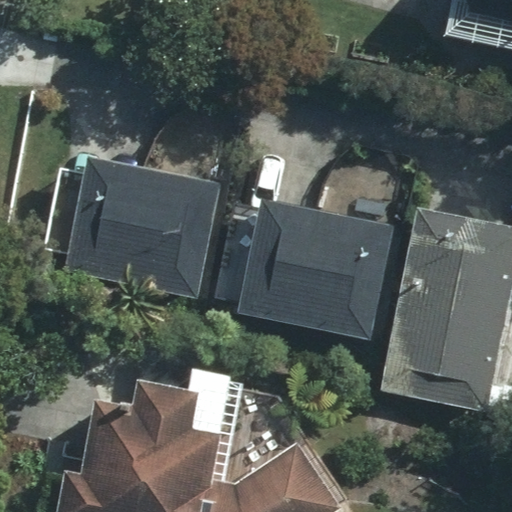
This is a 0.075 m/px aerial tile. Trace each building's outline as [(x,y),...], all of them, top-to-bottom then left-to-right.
[(511,0),(471,0),(458,68),(511,78),(511,0)] [(230,192),(86,164),(64,270),(209,299),(230,192)] [(400,227),(264,200),(240,321),(376,348),(400,227)] [(511,298),(511,223),(416,209),(388,398),(495,414),(511,298)] [(69,480),(62,511),(344,511),(275,407),(258,418),(241,392),(198,383),(195,397),(146,386),(141,411),(107,404),(90,484),(69,480)]
